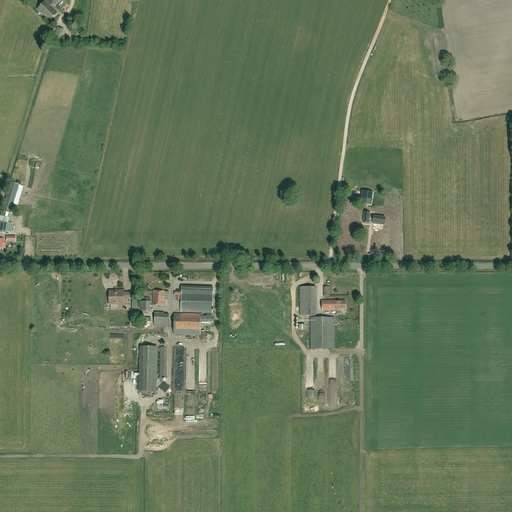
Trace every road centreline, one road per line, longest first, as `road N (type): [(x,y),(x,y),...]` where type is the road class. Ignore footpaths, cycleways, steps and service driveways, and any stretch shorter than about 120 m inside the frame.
road 1 (unclassified): [(511,267),(0,265)]
road 2 (track): [(329,267),(357,86),(391,0)]
